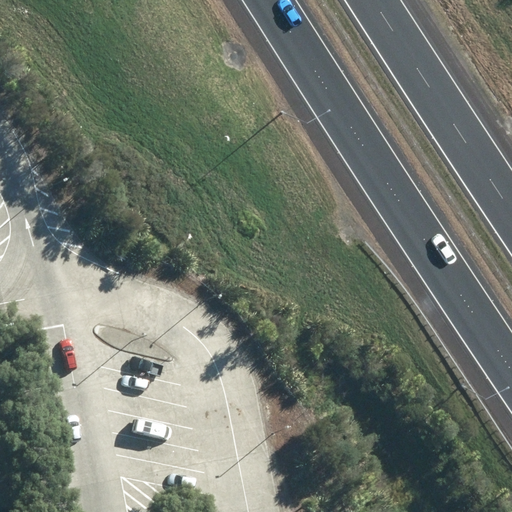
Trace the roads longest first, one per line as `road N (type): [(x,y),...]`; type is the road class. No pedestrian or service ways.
road 1 (motorway): [(511,371),(269,0)]
road 2 (motorway): [(374,0),(511,211)]
